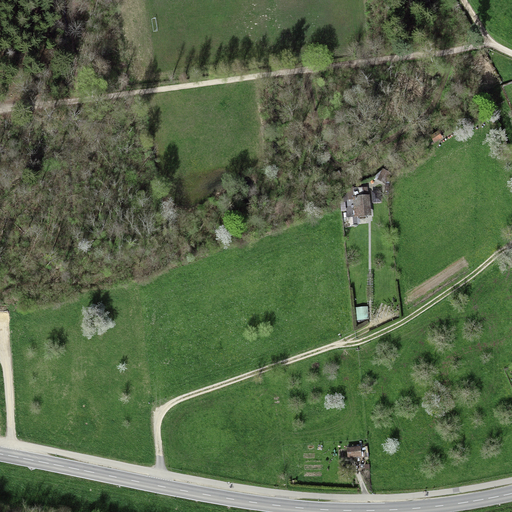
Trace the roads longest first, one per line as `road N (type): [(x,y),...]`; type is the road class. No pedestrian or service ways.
road 1 (track): [(0,110),(486,43),(511,53)]
road 2 (secondary): [(0,453),(277,505),(365,510),(511,494)]
road 3 (track): [(160,485),(158,421),(172,402),(402,325),(511,248)]
